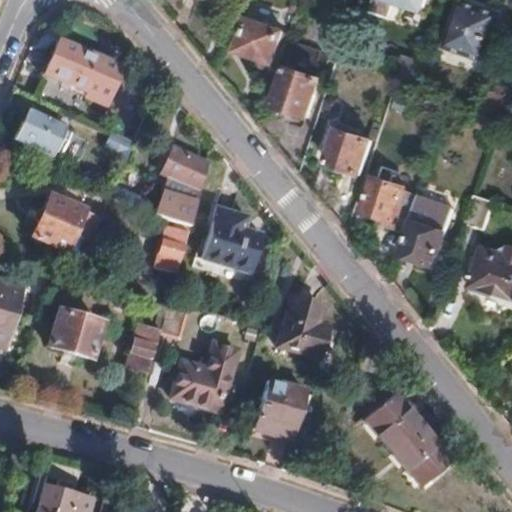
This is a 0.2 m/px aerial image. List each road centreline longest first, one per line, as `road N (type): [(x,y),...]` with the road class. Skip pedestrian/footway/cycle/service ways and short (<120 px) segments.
road 1 (residential): [(121,0),(511,463)]
road 2 (residential): [(324,511),(0,416)]
